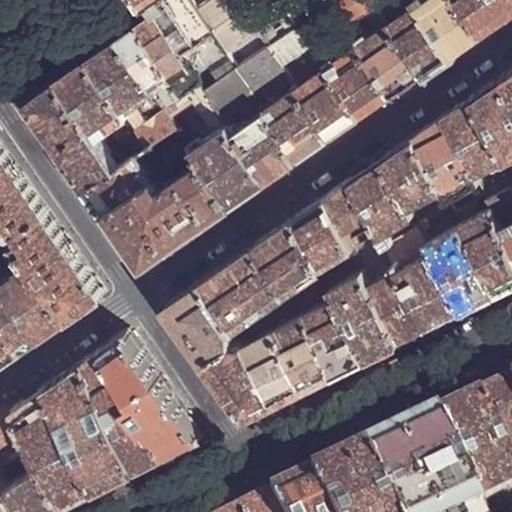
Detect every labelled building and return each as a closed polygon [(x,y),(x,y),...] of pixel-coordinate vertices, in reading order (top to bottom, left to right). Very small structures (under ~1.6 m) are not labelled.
[(196,0),(147,0),(148,0),(151,5),(156,12),(185,53),(190,50),(217,31),(204,12),(196,0)] [(326,0),(295,0),(289,5),(298,19),(326,0)] [(392,23),(375,0),(334,0),(332,2),(342,17),(348,25),(364,15),(378,33),(392,23)] [(421,0),(375,0),(392,23),(423,2),(421,0)] [(425,0),(423,2),(456,51),(474,39),(487,29),(467,0),(425,0)] [(511,0),(467,0),(487,29),(499,21),(511,11),(511,0)] [(301,23),(311,38),(342,17),(332,2),(301,23)] [(423,2),(392,23),(425,72),(445,59),(456,51),(423,2)] [(235,30),(216,3),(204,12),(217,31),(235,30)] [(289,5),(258,26),(267,41),(298,19),(289,5)] [(139,23),(186,91),(204,80),(185,53),(156,12),(148,17),(139,23)] [(252,18),(235,30),(217,31),(238,61),(267,41),(258,26),(252,18)] [(154,87),(161,82),(174,100),(186,91),(139,23),(130,29),(120,36),(154,87)] [(269,44),(285,66),(315,45),(311,38),(301,23),(269,44)] [(412,81),(425,72),(392,23),(378,33),(361,45),(395,93),(412,81)] [(238,61),(217,31),(190,50),(211,80),(238,61)] [(91,56),(125,106),(154,87),(120,36),(103,48),(91,56)] [(299,87),(285,66),(269,44),(239,66),(268,108),(299,87)] [(329,66),(315,45),(285,66),(299,87),(329,66)] [(395,93),(361,45),(329,66),(363,115),(380,104),(395,93)] [(62,77),(102,134),(131,114),(125,106),(91,56),(75,68),(62,77)] [(239,66),(209,87),(232,121),(237,129),(268,108),(239,66)] [(351,123),(363,115),(329,66),(299,87),(332,136),(351,123)] [(491,83),(477,93),(510,156),(511,155),(511,84),(506,73),(491,83)] [(48,87),(32,97),(64,142),(91,182),(122,162),(116,154),(102,134),(62,77),(48,87)] [(209,87),(204,80),(186,91),(174,100),(167,105),(180,123),(195,146),(232,121),(209,87)] [(161,82),(154,87),(167,105),(174,100),(161,82)] [(167,105),(154,87),(125,106),(131,114),(145,134),(151,143),(171,129),(180,123),(167,105)] [(319,145),(332,136),(299,87),(268,108),(302,157),(319,145)] [(479,173),(510,156),(477,93),(462,103),(447,113),(479,173)] [(302,157),(268,108),(237,129),(270,179),(289,166),(302,157)] [(447,113),(418,133),(446,187),(451,196),(483,182),(479,173),(447,113)] [(270,179),(237,129),(232,121),(195,146),(198,150),(205,159),(235,202),(257,188),(270,179)] [(171,129),(189,156),(198,150),(195,146),(180,123),(171,129)] [(398,147),(386,154),(412,203),(446,187),(418,133),(398,147)] [(116,154),(122,162),(139,150),(151,143),(145,134),(116,154)] [(0,213),(11,229),(21,221),(21,220),(46,203),(4,142),(0,135),(0,213)] [(103,199),(110,210),(158,177),(139,150),(122,162),(91,182),(103,199)] [(370,165),(355,175),(374,213),(380,224),(384,231),(392,226),(417,213),(412,203),(386,154),(370,165)] [(511,159),(510,156),(479,173),(483,182),(490,195),(491,197),(511,185),(511,159)] [(205,159),(186,171),(217,215),(235,202),(205,159)] [(186,171),(164,186),(158,177),(110,210),(125,231),(148,263),(188,235),(217,215),(186,171)] [(330,192),(347,227),(374,213),(355,175),(343,183),(330,192)] [(483,182),(451,196),(458,210),(490,195),(483,182)] [(511,209),(511,185),(491,197),(496,207),(500,215),(511,209)] [(300,213),(327,264),(357,245),(354,238),(347,227),(330,192),(316,202),(300,213)] [(491,197),(490,195),(458,210),(459,213),(464,222),(496,207),(491,197)] [(58,219),(46,203),(21,220),(21,221),(23,224),(13,231),(16,236),(20,242),(31,258),(72,315),(107,291),(96,276),(58,219)] [(511,283),(511,237),(506,225),(500,215),(496,207),(464,222),(499,290),(511,283)] [(0,213),(0,236),(11,229),(0,213)] [(278,228),(260,240),(292,287),(327,264),(300,213),(278,228)] [(421,223),(417,213),(392,226),(397,236),(421,223)] [(464,222),(459,213),(425,230),(430,238),(464,222)] [(499,290),(464,222),(430,238),(434,247),(465,307),(485,297),(499,290)] [(389,241),(401,264),(434,247),(430,238),(425,230),(421,223),(397,236),(389,241)] [(401,264),(389,241),(384,231),(380,224),(354,238),(357,245),(367,264),(374,278),(401,264)] [(11,229),(0,236),(0,247),(16,236),(13,231),(11,229)] [(16,236),(0,247),(0,256),(20,242),(16,236)] [(231,260),(209,274),(241,321),(292,287),(260,240),(231,260)] [(20,242),(0,256),(0,270),(4,277),(31,258),(20,242)] [(367,264),(357,245),(327,264),(336,282),(367,264)] [(451,314),(465,307),(434,247),(401,264),(431,323),(451,314)] [(31,258),(4,277),(45,334),(60,324),(72,315),(31,258)] [(387,345),(404,337),(374,278),(367,264),(336,282),(342,293),(372,353),(387,345)] [(420,329),(431,323),(401,264),(374,278),(404,337),(420,329)] [(172,299),(211,355),(241,334),(241,321),(209,274),(190,287),(172,299)] [(34,342),(45,334),(4,277),(0,280),(0,314),(24,349),(34,342)] [(358,359),(372,353),(342,293),(312,308),(340,368),(358,359)] [(330,373),(340,368),(312,308),(282,323),(311,382),(330,373)] [(24,349),(0,314),(0,360),(3,364),(17,354),(24,349)] [(297,389),(311,382),(282,323),(252,337),(281,397),(297,389)] [(120,335),(106,345),(140,396),(132,401),(145,423),(151,420),(171,451),(182,446),(206,434),(132,327),(120,335)] [(211,355),(251,412),(268,404),(281,397),(252,337),(250,335),(241,334),(211,355)] [(157,458),(171,451),(151,420),(145,423),(132,401),(140,396),(106,345),(88,357),(141,466),(157,458)] [(68,371),(51,383),(101,486),(119,477),(141,466),(88,357),(68,371)] [(490,386),(477,393),(503,445),(511,441),(511,383),(509,377),(490,386)] [(36,393),(17,405),(39,448),(42,455),(46,462),(67,503),(83,495),(101,486),(51,383),(36,393)] [(456,403),(436,413),(481,501),(511,485),(511,463),(503,445),(477,393),(456,403)] [(12,461),(21,457),(21,458),(39,448),(17,405),(9,411),(0,417),(0,438),(11,460),(12,461)] [(397,432),(363,449),(394,511),(458,511),(481,501),(436,413),(397,432)] [(0,462),(2,466),(11,460),(0,438),(0,462)] [(334,463),(309,475),(327,511),(394,511),(363,449),(334,463)] [(42,455),(25,464),(28,471),(46,462),(42,455)] [(21,458),(21,457),(12,461),(11,460),(2,466),(6,474),(25,464),(21,458)] [(67,503),(46,462),(28,471),(29,472),(11,482),(10,482),(25,511),(47,511),(53,509),(67,503)] [(25,511),(10,482),(11,482),(6,474),(0,477),(0,511),(25,511)] [(327,511),(309,475),(300,480),(276,491),(269,495),(277,511),(327,511)] [(277,511),(269,495),(235,511),(277,511)]
